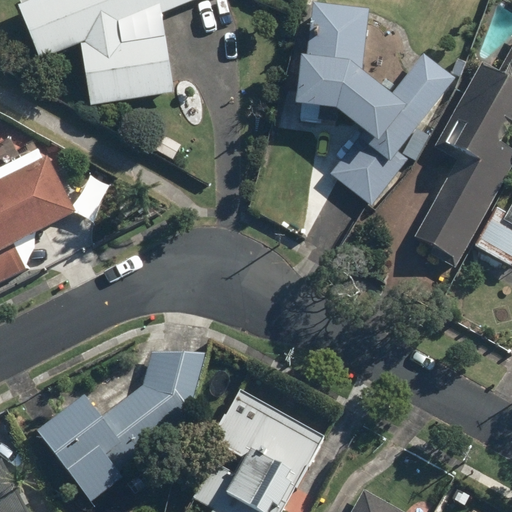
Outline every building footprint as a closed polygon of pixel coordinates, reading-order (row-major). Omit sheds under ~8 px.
[(40,0),(16,10),(38,65),(81,48),(87,109),(174,96),(162,15),(201,0),(40,0)] [(400,174),(390,166),(456,85),(424,59),(390,101),(362,79),(368,14),(364,11),(311,9),(307,65),(300,64),(296,114),(333,119),(359,137),(328,180),(369,212),(400,174)] [(454,164),(411,239),(429,250),(426,257),(452,272),(511,167),(511,47),(497,74),(482,64),(432,151),(454,164)] [(15,250),(76,221),(90,226),(109,191),(89,180),(72,211),(48,162),(41,166),(38,158),(0,176),(0,287),(26,275),(15,250)] [(511,208),(509,216),(494,208),(474,248),(511,266),(511,208)] [(207,357),(149,356),(144,386),(132,396),(116,376),(37,438),(92,507),(123,482),(107,461),(123,448),(134,463),(189,419),(207,357)] [(325,441),(313,434),(240,394),(203,461),(211,466),(191,502),(210,511),(277,511),(294,483),(300,486),(325,441)] [(0,511),(24,511),(0,465),(0,511)] [(395,511),(362,494),(351,511),(395,511)]
